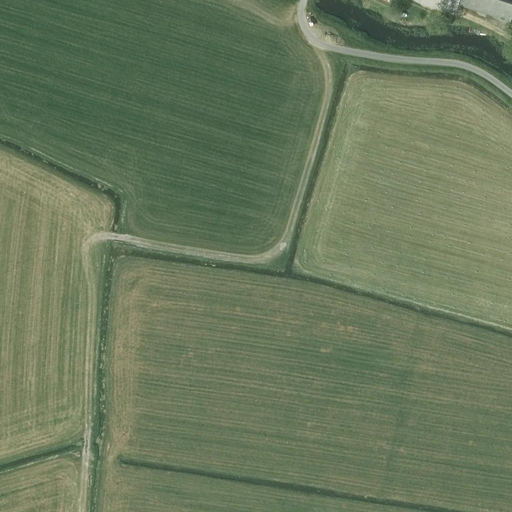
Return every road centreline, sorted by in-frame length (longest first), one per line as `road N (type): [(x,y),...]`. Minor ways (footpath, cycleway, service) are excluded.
road 1 (track): [(331,46),(329,90),(287,237),(274,257),(99,237)]
road 2 (unclassified): [(511,94),(472,68),(322,43),(303,26),(304,0)]
